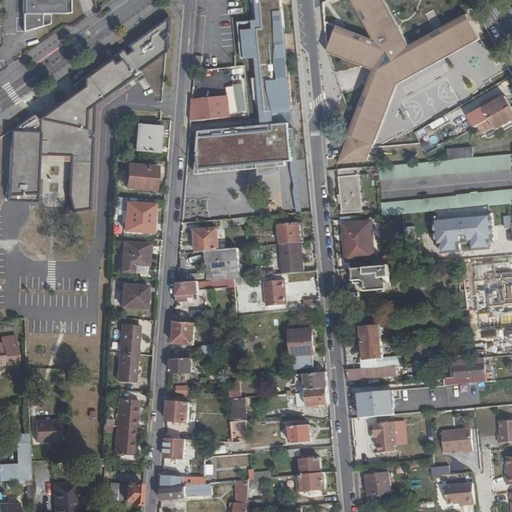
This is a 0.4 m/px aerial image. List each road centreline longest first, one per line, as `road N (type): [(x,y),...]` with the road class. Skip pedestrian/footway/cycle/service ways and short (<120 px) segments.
road 1 (residential): [(299,0),(349,511)]
road 2 (residential): [(150,511),(190,0)]
road 3 (tertiary): [(141,0),(0,102)]
